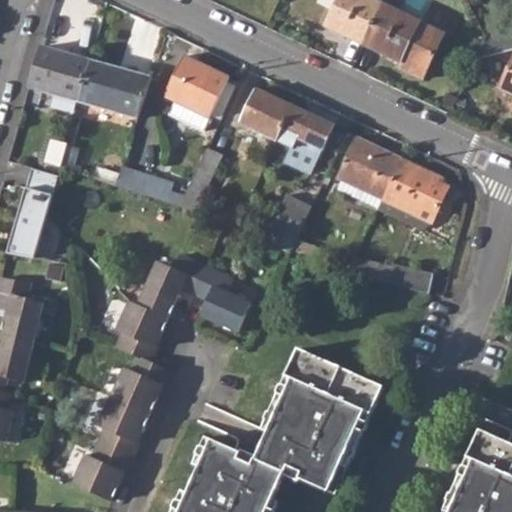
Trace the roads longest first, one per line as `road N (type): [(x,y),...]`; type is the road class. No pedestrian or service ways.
road 1 (residential): [(148,0),(511,171)]
road 2 (residential): [(388,511),(481,306),(511,182)]
road 3 (residential): [(141,511),(207,360)]
